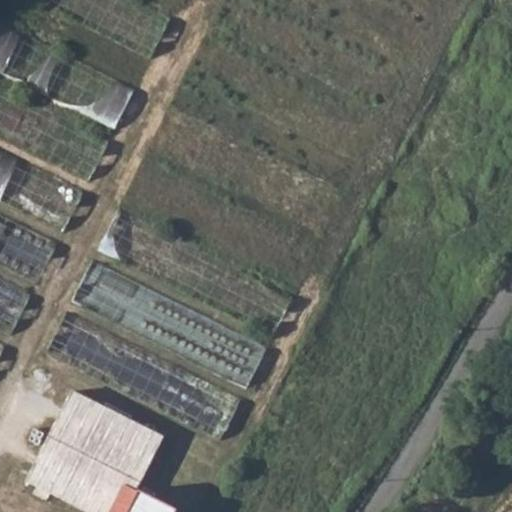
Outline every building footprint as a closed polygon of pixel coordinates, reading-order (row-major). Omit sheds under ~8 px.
[(0,70),(117,126),(136,87),(0,23),(0,70)] [(0,86),(0,135),(91,180),(111,140),(0,86)] [(0,197),(67,227),(85,187),(0,150),(0,197)] [(118,211),(99,252),(275,334),(294,293),(118,211)] [(51,503),(62,511),(175,511),(195,487),(112,425),(51,503)]
